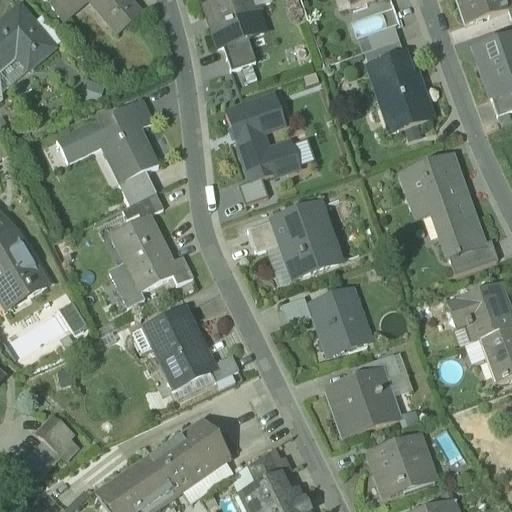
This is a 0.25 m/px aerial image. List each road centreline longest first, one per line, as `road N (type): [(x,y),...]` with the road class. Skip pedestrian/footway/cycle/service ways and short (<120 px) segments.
road 1 (residential): [(168,0),(208,240),(338,511)]
road 2 (residential): [(424,0),(473,141),(511,220)]
